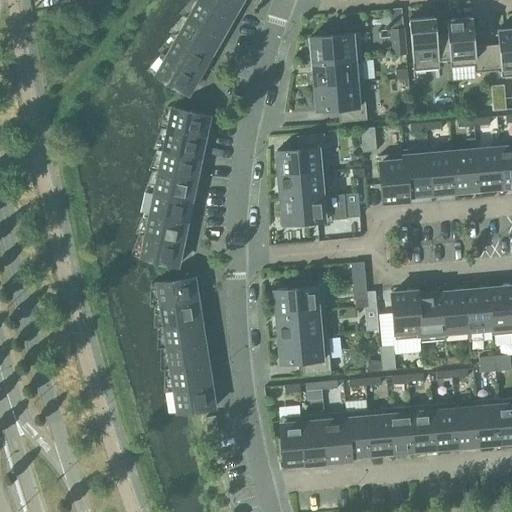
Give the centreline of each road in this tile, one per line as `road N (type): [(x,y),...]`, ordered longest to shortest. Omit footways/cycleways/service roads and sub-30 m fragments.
road 1 (secondary): [(84,511),(0,201)]
road 2 (residential): [(282,0),(244,142),(235,262)]
road 3 (residential): [(258,480),(511,462)]
road 4 (residential): [(235,262),(240,376),(258,480)]
road 5 (residential): [(374,250),(377,280),(511,268)]
road 6 (residential): [(511,206),(372,218)]
road 7 (residential): [(374,250),(235,262)]
